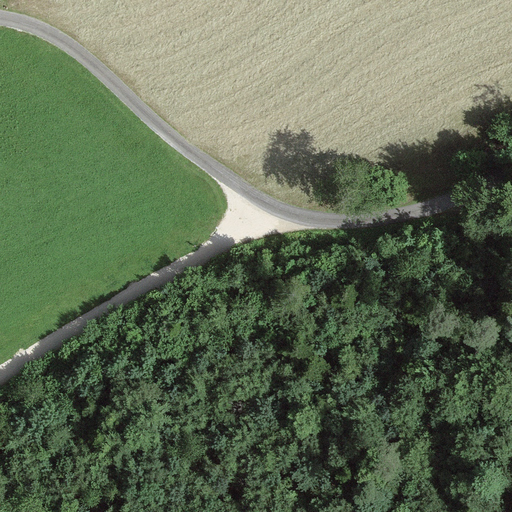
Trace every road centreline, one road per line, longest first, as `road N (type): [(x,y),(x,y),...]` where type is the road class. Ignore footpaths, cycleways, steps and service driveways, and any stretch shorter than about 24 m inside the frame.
road 1 (unclassified): [(511,174),(394,215),(264,211),(90,60),(19,18),(0,17)]
road 2 (track): [(264,211),(0,375)]
